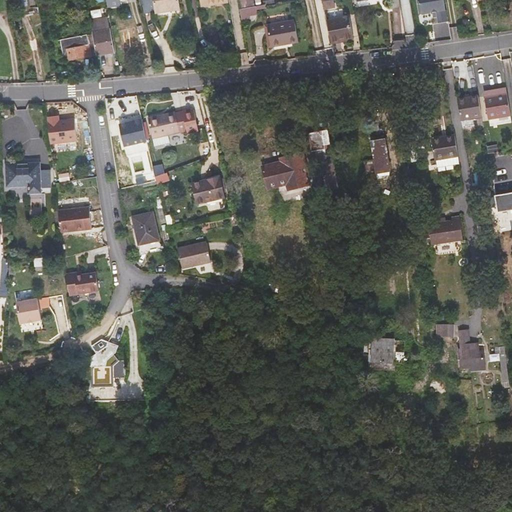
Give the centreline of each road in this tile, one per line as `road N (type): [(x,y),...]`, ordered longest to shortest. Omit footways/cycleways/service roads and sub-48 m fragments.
road 1 (residential): [(91,91),(511,42)]
road 2 (residential): [(91,91),(124,280)]
